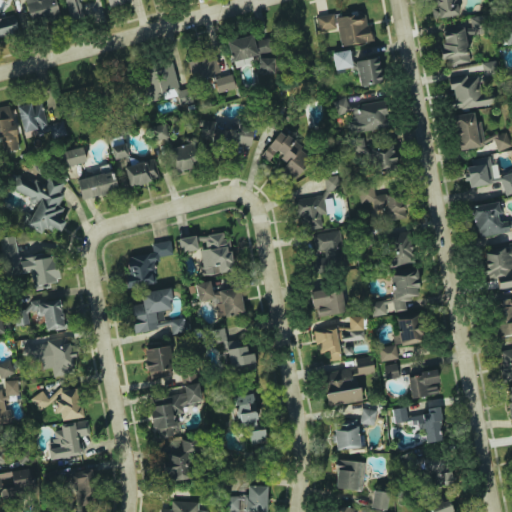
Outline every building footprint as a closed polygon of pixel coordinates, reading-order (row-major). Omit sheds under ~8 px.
[(12,0),(12,1),(16,0),(25,0),(30,22),(57,16),(53,0),(12,0)] [(63,0),(67,17),(82,13),(79,0),(63,0)] [(106,0),(108,8),(120,5),(119,0),(106,0)] [(433,0),(436,18),(458,14),(455,0),(433,0)] [(335,18),(340,47),(370,41),(365,12),(335,18)] [(316,16),(318,32),(335,29),(333,14),(316,16)] [(15,17),(0,18),(0,36),(17,35),(15,17)] [(227,41),(231,63),(270,55),(266,38),(254,41),(252,35),(227,41)] [(334,71),(352,68),(349,51),(332,54),(334,71)] [(191,78),(218,74),(214,54),(187,58),(191,78)] [(354,61),(359,86),(381,82),(376,57),(354,61)] [(257,72),(273,73),(274,59),(258,59),(257,72)] [(177,97),(178,104),(183,104),(178,65),(139,71),(143,96),(150,95),(151,101),(177,97)] [(449,78),(453,109),(483,106),(479,74),(449,78)] [(233,89),(230,75),(214,78),(217,92),(233,89)] [(346,105),(346,98),(333,100),(335,114),(350,112),(351,119),(346,120),(347,133),(386,128),(383,101),(346,105)] [(22,134),(46,130),(41,101),(17,105),(22,134)] [(0,140),(3,152),(14,150),(9,131),(14,129),(9,105),(0,106),(0,140)] [(458,150),(485,146),(480,120),(475,121),(473,112),(452,116),(458,150)] [(49,124),(52,138),(66,135),(63,120),(49,124)] [(150,127),(153,141),(167,138),(164,124),(150,127)] [(235,145),(251,145),(251,128),(210,128),(210,150),(235,149),(235,145)] [(293,181),(312,156),(279,130),(260,155),(268,161),(275,152),(287,162),(280,171),(293,181)] [(510,147),(506,133),(492,137),(496,151),(510,147)] [(376,137),(359,138),(360,154),(370,152),(371,172),(395,169),(393,145),(377,146),(376,137)] [(176,172),(197,167),(191,143),(170,148),(176,172)] [(85,162),(81,146),(62,151),(66,167),(85,162)] [(462,162),(466,188),(499,182),(496,164),(491,165),(489,157),(462,162)] [(159,179),(154,158),(123,167),(129,188),(159,179)] [(6,189),(36,199),(27,227),(43,232),(44,227),(60,233),(64,220),(57,218),(64,198),(58,196),(61,187),(13,170),(6,189)] [(112,170),(76,180),(81,200),(117,190),(112,170)] [(503,194),(511,192),(511,174),(501,176),(503,194)] [(373,195),(373,187),(358,188),(360,206),(378,204),(379,221),(404,219),(402,192),(373,195)] [(471,206),(475,237),(511,232),(511,236),(511,221),(502,223),(499,202),(471,206)] [(344,265),(338,229),(311,234),(315,255),(323,253),(326,269),(344,265)] [(231,271),(226,232),(178,238),(180,252),(199,250),(202,274),(231,271)] [(18,259),(14,235),(0,238),(7,275),(29,271),(33,288),(55,284),(49,253),(18,259)] [(412,263),(411,235),(386,236),(387,264),(412,263)] [(156,283),(153,262),(159,261),(159,256),(172,254),(170,240),(150,243),(151,253),(124,257),(129,287),(156,283)] [(416,269),(390,271),(392,299),(384,300),(384,309),(405,307),(404,297),(418,296),(416,269)] [(305,279),(306,290),(325,289),(324,277),(305,279)] [(240,287),(211,291),(210,281),(195,283),(197,301),(213,299),(215,318),(243,314),(240,287)] [(135,333),(156,329),(154,320),(163,319),(162,310),(172,308),(169,288),(139,293),(141,303),(130,305),(135,333)] [(311,290),(313,316),(341,314),(340,288),(311,290)] [(45,331),(64,329),(61,299),(25,302),(26,310),(14,311),(16,325),(29,324),(28,315),(43,313),(45,331)] [(371,316),(385,314),(383,301),(369,303),(371,316)] [(338,341),(363,339),(361,316),(348,317),(349,325),(316,329),(319,362),(340,360),(338,341)] [(396,343),(418,342),(417,318),(395,319),(396,343)] [(33,344),(32,339),(21,341),(25,362),(40,359),(42,370),(51,368),(53,377),(75,372),(68,337),(33,344)] [(380,361),(397,359),(395,345),(378,347),(380,361)] [(226,348),(229,373),(255,370),(253,353),(247,354),(246,346),(226,348)] [(170,376),(168,347),(144,348),(146,377),(170,376)] [(511,379),(511,348),(498,351),(503,381),(511,379)] [(356,374),(373,373),(371,358),(354,360),(356,374)] [(0,362),(0,376),(12,376),(12,362),(0,362)] [(383,365),(385,380),(398,377),(395,363),(383,365)] [(327,405),(359,402),(356,370),(323,373),(327,405)] [(437,394),(435,370),(420,371),(420,375),(407,377),(410,397),(437,394)] [(20,398),(17,379),(0,381),(0,383),(1,390),(0,390),(0,420),(6,419),(4,400),(20,398)] [(148,407),(151,428),(156,428),(158,438),(172,436),(170,426),(177,425),(176,413),(182,412),(181,404),(201,401),(198,383),(183,385),(184,393),(161,396),(162,405),(148,407)] [(60,399),(57,399),(58,419),(80,418),(79,388),(60,389),(60,399)] [(30,398),(38,411),(50,403),(42,390),(30,398)] [(233,420),(239,419),(240,428),(259,424),(253,393),(229,397),(233,420)] [(390,409),(393,424),(406,421),(404,407),(390,409)] [(421,421),(425,443),(443,440),(437,408),(406,413),(408,423),(421,421)] [(375,409),(360,409),(360,424),(374,424),(375,409)] [(83,454),(79,436),(89,434),(87,420),(52,427),(55,440),(46,442),(50,461),(83,454)] [(358,436),(357,421),(333,422),(335,449),(363,448),(363,435),(358,436)] [(250,451),(266,451),(265,430),(250,430),(250,451)] [(163,473),(169,473),(170,480),(190,479),(188,451),(163,452),(163,473)] [(425,487),(449,486),(447,455),(424,457),(425,487)] [(362,490),(364,461),(336,460),(335,489),(362,490)] [(0,473),(0,490),(2,490),(2,495),(33,491),(31,470),(0,473)] [(69,472),(73,507),(92,504),(88,470),(69,472)] [(265,511),(266,486),(246,485),(245,511),(255,511),(265,511)] [(370,507),(385,510),(388,492),(373,490),(370,507)] [(222,511),(237,511),(238,497),(223,496),(222,511)]
